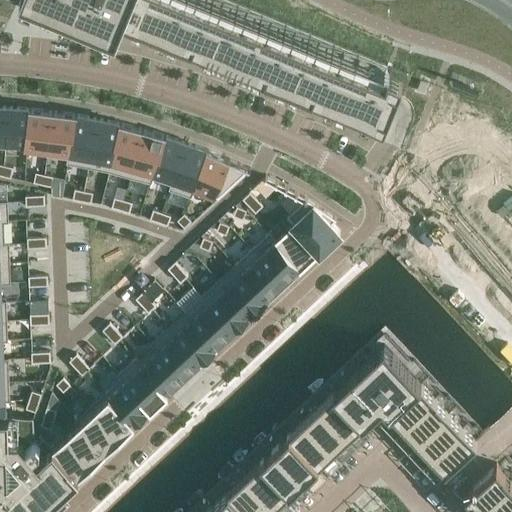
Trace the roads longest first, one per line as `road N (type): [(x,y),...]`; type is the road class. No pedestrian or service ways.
road 1 (residential): [(391,212),(76,511)]
road 2 (residential): [(391,212),(325,167),(210,109),(63,67),(0,66)]
road 3 (residential): [(511,333),(391,212)]
road 4 (residential): [(320,511),(379,457),(426,507)]
